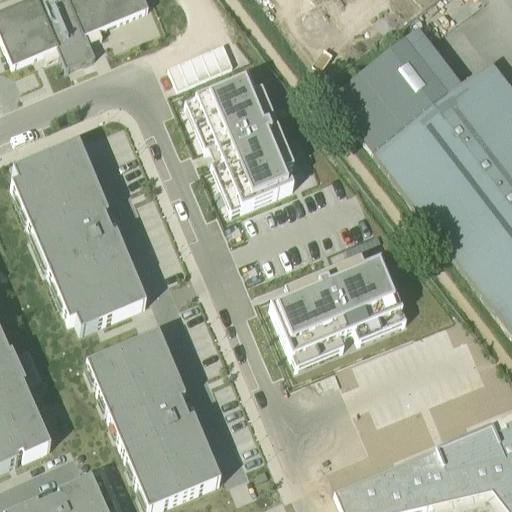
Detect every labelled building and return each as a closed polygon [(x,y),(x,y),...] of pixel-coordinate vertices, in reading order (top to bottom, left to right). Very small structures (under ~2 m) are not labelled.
[(139,0),(45,0),(0,19),(0,48),(11,75),(41,62),(55,56),(59,65),(64,79),(93,66),(87,52),(84,44),(98,38),(147,18),(139,0)] [(87,52),(101,46),(98,38),(84,44),(87,52)] [(416,38),(402,49),(445,105),(459,94),(416,38)] [(329,105),(371,161),(445,105),(402,49),(329,105)] [(222,51),(211,56),(221,78),(231,73),(222,51)] [(41,62),(45,71),(59,65),(55,56),(41,62)] [(211,56),(200,61),(209,83),(221,78),(211,56)] [(200,61),(189,65),(198,87),(209,83),(200,61)] [(189,65),(178,70),(187,92),(198,87),(189,65)] [(178,70),(167,75),(176,97),(187,92),(178,70)] [(459,94),(445,105),(371,161),(511,345),(511,101),(489,71),(459,94)] [(285,178),(253,102),(246,85),(193,107),(213,155),(220,169),(240,217),(292,196),(285,178)] [(253,102),(285,178),(291,175),(259,99),(253,102)] [(203,159),(213,155),(193,107),(183,111),(203,159)] [(311,173),(297,141),(290,145),(303,176),(311,173)] [(16,191),(9,194),(67,332),(74,329),(78,341),(144,314),(114,243),(111,244),(102,224),(106,222),(76,152),(11,179),(16,191)] [(220,169),(209,174),(229,222),(240,217),(220,169)] [(377,240),(345,253),(349,261),(380,248),(377,240)] [(361,275),(285,307),(268,314),(290,366),(338,346),(352,340),(400,320),(378,268),(361,275)] [(285,307),(361,275),(358,268),(283,300),(285,307)] [(400,320),(352,340),(357,350),(405,330),(400,320)] [(157,343),(84,373),(142,511),(167,511),(218,491),(192,427),(187,429),(178,408),(183,406),(157,343)] [(338,346),(290,366),(294,376),(342,356),(338,346)] [(0,478),(16,471),(15,467),(20,464),(22,468),(48,457),(20,394),(23,392),(10,362),(7,363),(0,347),(0,478)] [(511,419),(489,429),(491,434),(494,441),(504,437),(503,433),(511,429),(511,419)] [(434,458),(333,501),(337,511),(434,511),(490,499),(499,511),(510,511),(511,429),(503,433),(504,437),(494,441),(491,434),(434,457),(434,458)] [(99,511),(89,488),(55,503),(57,506),(44,511),(99,511)] [(499,511),(490,499),(434,511),(476,511),(486,510),(488,511),(499,511)]
